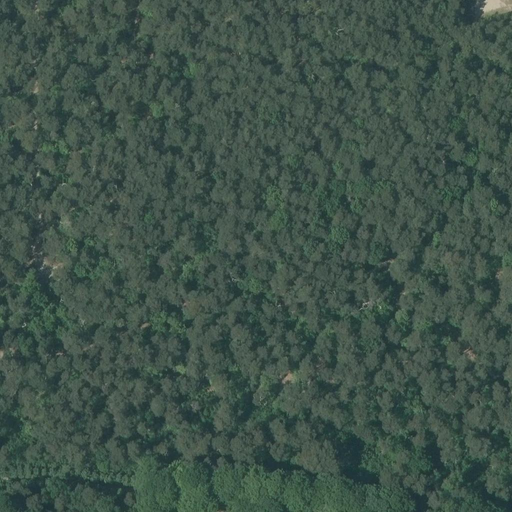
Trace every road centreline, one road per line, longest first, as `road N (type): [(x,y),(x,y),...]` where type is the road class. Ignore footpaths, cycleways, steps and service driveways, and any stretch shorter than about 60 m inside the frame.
road 1 (track): [(212,500),(85,483),(0,487)]
road 2 (unknown): [(0,498),(82,494),(182,511)]
